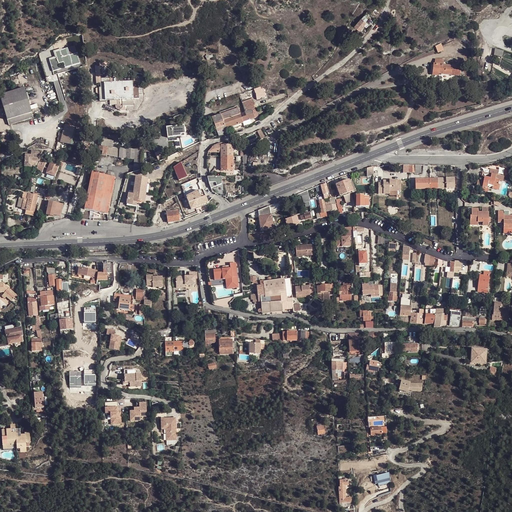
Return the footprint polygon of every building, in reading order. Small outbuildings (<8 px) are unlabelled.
[(362,17),(355,25),(359,29),(364,25),(367,26),(369,23),(362,17)] [(441,43),(435,45),(437,52),(444,50),(441,43)] [(79,63),(77,51),(69,53),(67,47),(54,50),(56,58),(49,59),(51,70),(79,63)] [(495,48),(493,55),(502,57),(503,50),(495,48)] [(501,67),(511,70),(511,53),(506,51),(501,67)] [(453,65),(443,63),(434,62),(432,73),(439,74),(439,71),(440,71),(441,72),(452,74),(453,65)] [(110,78),(96,79),(96,83),(100,83),(101,87),(99,87),(99,88),(96,88),(97,94),(99,93),(100,100),(110,100),(111,104),(116,104),(116,106),(119,109),(124,105),(135,105),(134,98),(140,97),(139,80),(110,82),(110,78)] [(0,93),(0,95),(7,119),(31,112),(23,87),(0,93)] [(256,97),(265,97),(265,91),(261,91),(261,87),(256,88),(256,97)] [(238,107),(212,117),(210,118),(215,131),(217,131),(218,132),(223,131),(222,129),(228,127),(230,131),(248,126),(247,120),(258,116),(255,107),(256,107),(255,100),(252,101),(251,98),(242,102),(247,115),(242,117),(238,107)] [(31,112),(7,119),(9,125),(33,118),(31,112)] [(184,125),(167,128),(168,137),(181,136),(181,134),(185,133),(184,125)] [(79,129),(66,126),(64,135),(72,137),(71,141),(73,141),(74,137),(75,137),(76,130),(79,130),(79,129)] [(84,131),(79,130),(76,130),(75,137),(82,139),(84,131)] [(72,137),(64,135),(62,143),(72,145),(73,141),(71,141),(72,137)] [(102,153),(120,155),(120,154),(121,144),(128,144),(127,137),(120,137),(120,138),(102,138),(101,144),(100,144),(99,149),(103,150),(102,153)] [(221,169),(234,169),(234,145),(222,144),(222,142),(214,144),(209,150),(221,151),(221,169)] [(163,150),(155,153),(158,160),(166,157),(163,150)] [(38,166),(41,157),(42,151),(35,151),(35,155),(31,155),(26,154),(25,167),(32,167),(32,165),(38,166)] [(48,159),(41,157),(38,166),(37,168),(43,170),(45,165),(48,159)] [(60,164),(48,159),(45,165),(49,167),(48,172),(56,175),(60,164)] [(181,161),(173,167),(179,180),(187,176),(181,161)] [(116,176),(92,171),(84,207),(107,212),(116,176)] [(133,199),(143,201),(145,192),(146,187),(146,183),(148,178),(136,176),(133,193),(132,199),(133,199)] [(224,176),(210,176),(209,182),(211,187),(214,188),(225,195),(224,176)] [(487,178),(484,177),(483,181),(482,187),(479,187),(479,192),(487,193),(489,186),(492,186),(497,187),(498,185),(499,180),(489,178),(487,178)] [(417,179),(418,188),(424,188),(431,188),(431,178),(417,179)] [(440,178),(431,178),(431,188),(440,188),(440,178)] [(456,178),(448,178),(448,188),(457,188),(456,178)] [(350,180),(337,184),(339,189),(341,196),(345,195),(352,192),(354,192),(350,181),(350,180)] [(388,183),(380,182),(380,193),(391,194),(391,190),(403,190),(403,180),(391,180),(391,181),(390,183),(388,183)] [(191,187),(183,190),(185,196),(186,195),(192,192),(193,192),(191,187)] [(195,199),(201,197),(200,193),(198,189),(193,192),(192,192),(195,199)] [(309,190),(299,194),(304,196),(305,203),(306,202),(311,202),(309,193),(309,190)] [(20,207),(26,209),(28,201),(27,201),(29,193),(24,191),(20,207)] [(208,202),(206,195),(201,197),(195,199),(192,192),(186,195),(187,196),(191,208),(208,202)] [(26,209),(35,210),(38,194),(29,193),(27,201),(28,201),(26,209)] [(365,195),(358,195),(358,207),(371,207),(371,196),(365,196),(365,195)] [(320,200),(322,209),(325,209),(326,212),(327,212),(337,210),(336,204),(338,204),(338,200),(337,197),(331,198),(331,202),(327,202),(326,199),(320,200)] [(47,213),(54,215),(55,213),(57,201),(50,200),(47,213)] [(63,202),(57,201),(55,213),(61,214),(63,202)] [(271,208),(259,211),(260,217),(272,215),(271,208)] [(167,211),(169,221),(179,219),(178,209),(167,211)] [(478,209),(471,209),(471,216),(470,216),(470,222),(477,222),(482,222),(482,224),(488,224),(488,213),(478,212),(478,209)] [(504,211),(498,211),(498,217),(496,217),(496,222),(498,222),(498,224),(503,224),(503,229),(507,229),(511,229),(511,215),(504,216),(504,211)] [(272,215),(260,217),(263,230),(274,228),(272,215)] [(289,228),(300,225),(298,216),(287,219),(289,228)] [(351,237),(338,239),(339,248),(352,247),(351,237)] [(313,247),(297,248),(298,258),(314,257),(313,247)] [(367,250),(359,251),(360,267),(368,266),(367,250)] [(418,264),(420,251),(413,250),(411,264),(418,264)] [(225,270),(215,271),(216,280),(227,279),(233,279),(234,288),(240,288),(237,263),(231,264),(232,269),(231,269),(225,270)] [(111,266),(104,265),(104,275),(98,275),(97,283),(108,283),(108,275),(111,275),(111,266)] [(55,278),(55,271),(47,270),(47,278),(49,278),(50,286),(54,286),(53,278),(55,278)] [(79,270),(78,277),(89,279),(90,272),(79,270)] [(479,293),(489,294),(492,271),(486,270),(485,274),(482,274),(479,293)] [(189,276),(176,277),(176,287),(186,287),(186,286),(196,285),(196,280),(198,280),(197,272),(189,272),(189,276)] [(153,275),(147,275),(148,285),(154,285),(154,287),(164,286),(163,276),(153,277),(153,275)] [(258,295),(250,296),(251,300),(253,300),(253,303),(254,303),(254,305),(257,305),(257,310),(257,314),(261,313),(261,314),(271,314),(283,314),(283,310),(285,310),(285,309),(294,309),(293,291),(287,291),(286,281),(264,282),(253,283),(253,285),(257,284),(258,295)] [(385,294),(384,284),(371,285),(370,283),(364,283),(365,294),(373,294),(373,295),(385,294)] [(0,284),(0,294),(4,295),(3,296),(6,299),(11,303),(17,297),(13,293),(15,292),(12,290),(11,291),(3,284),(0,284)] [(331,286),(322,286),(321,287),(318,287),(319,294),(326,294),(326,292),(331,292),(331,286)] [(310,287),(296,288),(297,297),(311,296),(310,287)] [(352,301),(352,287),(341,287),(341,301),(352,301)] [(398,292),(391,292),(391,296),(390,296),(390,301),(399,302),(399,297),(398,297),(398,292)] [(29,318),(37,317),(34,293),(26,294),(29,318)] [(41,309),(54,308),(53,294),(40,295),(40,297),(38,298),(38,301),(41,301),(41,309)] [(236,297),(212,301),(212,302),(214,304),(216,306),(219,306),(226,308),(232,309),(233,307),(231,304),(233,302),(234,302),(235,300),(236,299),(236,297)] [(401,316),(412,317),(413,298),(403,297),(401,316)] [(131,301),(120,299),(119,303),(119,306),(118,310),(129,311),(131,301)] [(510,308),(494,307),(494,320),(510,320),(510,308)] [(95,309),(84,308),(84,322),(96,322),(95,309)] [(369,312),(364,312),(365,324),(372,323),(372,318),(369,317),(369,312)] [(436,322),(437,316),(438,312),(435,312),(432,312),(428,312),(426,322),(426,326),(436,326),(436,322)] [(73,331),(72,318),(59,319),(61,335),(63,335),(63,331),(73,331)] [(453,318),(452,318),(451,326),(460,328),(462,319),(461,319),(453,318)] [(5,332),(4,332),(8,347),(22,344),(21,337),(23,337),(21,328),(16,329),(13,330),(5,332)] [(116,333),(108,331),(107,337),(112,338),(110,347),(114,348),(113,351),(118,352),(120,339),(115,338),(116,333)] [(298,340),(297,331),(287,332),(287,340),(298,340)] [(417,335),(417,339),(409,339),(410,346),(403,347),(404,353),(410,353),(410,354),(419,353),(419,346),(420,346),(419,334),(418,334),(417,335)] [(215,335),(206,335),(206,343),(208,343),(216,343),(215,335)] [(183,343),(175,344),(175,353),(184,352),(183,350),(190,350),(190,348),(194,348),(194,345),(194,343),(193,342),(192,341),(190,341),(189,342),(189,343),(183,343)] [(232,343),(220,343),(221,354),(233,354),(232,350),(232,343)] [(39,344),(31,344),(32,352),(39,352),(39,350),(39,344)] [(175,344),(166,344),(166,350),(166,358),(175,358),(175,355),(175,353),(175,344)] [(250,344),(249,353),(254,353),(260,353),(260,349),(264,350),(264,344),(260,344),(255,344),(250,344)] [(356,344),(347,345),(348,356),(356,356),(356,344)] [(491,349),(475,348),(474,363),(490,363),(491,349)] [(96,371),(84,371),(85,385),(96,385),(96,371)] [(137,371),(125,372),(126,383),(142,383),(142,376),(137,376),(137,371)] [(81,373),(70,373),(70,387),(82,387),(81,373)] [(411,381),(402,380),(399,390),(408,392),(409,390),(411,383),(411,381)] [(422,391),(422,383),(411,383),(409,390),(422,391)] [(43,395),(34,396),(35,404),(35,410),(44,410),(43,395)] [(135,411),(131,411),(131,421),(137,420),(137,417),(137,416),(147,416),(146,403),(137,403),(137,408),(137,411),(135,411)] [(119,407),(107,408),(107,413),(112,413),(113,424),(120,423),(119,412),(119,407)] [(175,418),(161,418),(161,427),(167,427),(167,433),(165,433),(166,439),(176,439),(175,418)] [(323,422),(316,423),(318,432),(325,430),(323,422)] [(12,450),(11,446),(16,446),(15,430),(14,425),(10,426),(10,430),(1,431),(2,450),(12,450)] [(20,430),(15,430),(16,446),(16,450),(19,450),(20,454),(26,453),(25,448),(30,448),(29,433),(24,434),(24,435),(20,436),(20,430)] [(379,486),(391,483),(389,472),(376,476),(379,486)] [(348,481),(339,481),(339,488),(339,489),(340,503),(352,502),(351,497),(345,497),(345,486),(348,486),(348,481)]
